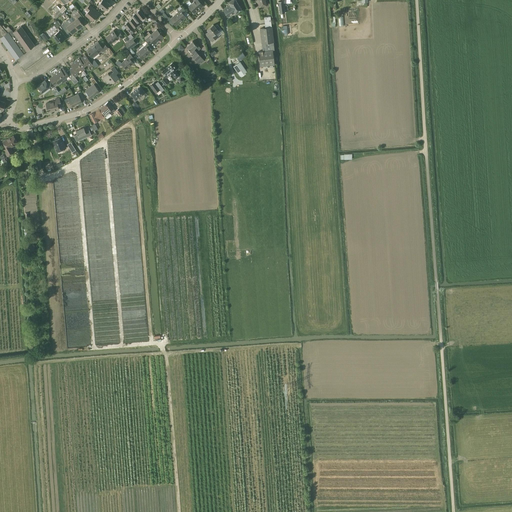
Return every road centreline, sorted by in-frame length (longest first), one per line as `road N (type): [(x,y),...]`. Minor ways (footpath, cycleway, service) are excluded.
road 1 (track): [(28,127),(42,177),(77,165),(93,347),(161,343),(162,350)]
road 2 (unclassified): [(436,282),(417,0)]
road 3 (track): [(104,140),(125,125),(133,130),(151,343)]
road 4 (unclassified): [(453,511),(436,290)]
road 5 (track): [(104,140),(122,345)]
road 6 (residential): [(5,119),(28,127),(87,110),(178,40)]
road 7 (track): [(179,511),(162,350)]
road 8 (residential): [(14,82),(35,76),(125,0)]
